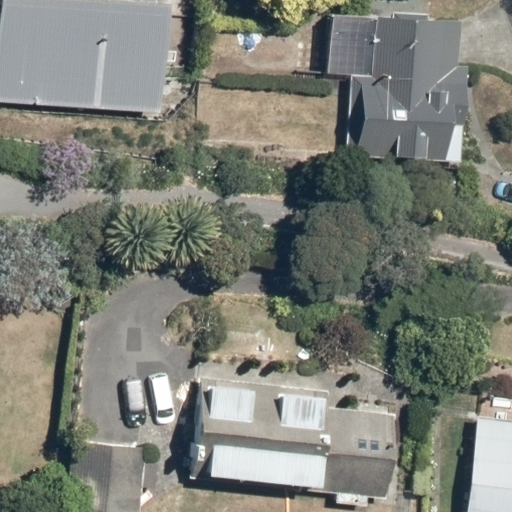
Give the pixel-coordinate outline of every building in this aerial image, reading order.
[(175,0),(5,0),(1,93),(170,95),(175,0)] [(358,0),(358,13),(331,13),(330,84),(345,85),(345,160),(381,160),(381,148),(396,148),(396,161),(440,161),(440,170),(466,170),(466,122),(460,122),(460,106),(470,106),(470,63),(462,63),(462,13),(432,13),(432,0),(358,0)] [(401,511),(409,392),(204,381),(199,465),(215,466),(214,489),(335,496),(335,511),(346,511),(401,511)] [(511,511),(511,418),(483,416),(476,511),(511,511)] [(148,511),(149,445),(79,445),(78,511),(148,511)]
